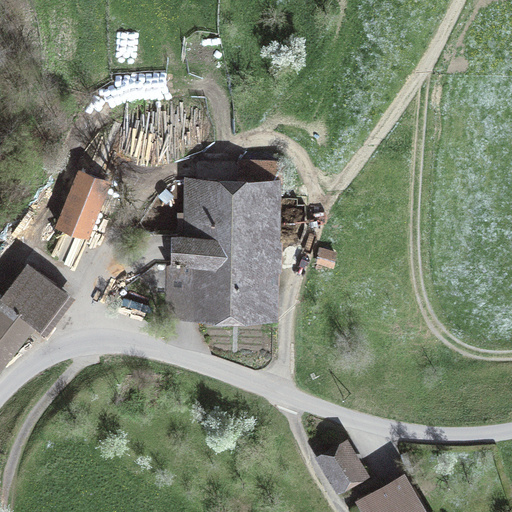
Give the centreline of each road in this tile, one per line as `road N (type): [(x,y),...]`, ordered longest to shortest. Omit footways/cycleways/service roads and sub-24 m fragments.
road 1 (track): [(326,205),(306,166),(280,146),(225,150),(217,96),(184,88),(124,102),(89,135),(34,253),(87,283),(151,255)]
road 2 (track): [(460,0),(428,65),(326,205),(292,289),(286,396),(311,461),(343,511)]
road 3 (unclassified): [(511,430),(436,436),(383,427),(156,350),(111,344),(66,350),(0,397)]
road 4 (track): [(511,354),(456,344),(427,308),(414,230),(428,65)]
road 5 (track): [(2,511),(18,444),(86,345),(87,283),(109,235)]
